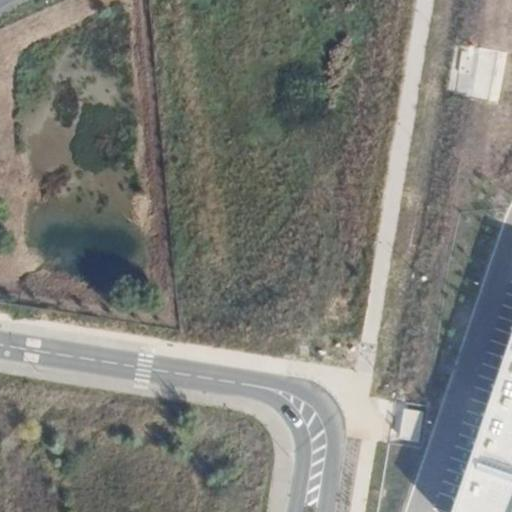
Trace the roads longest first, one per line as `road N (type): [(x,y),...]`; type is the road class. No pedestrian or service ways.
road 1 (unclassified): [(272,386),(0,345)]
road 2 (unclassified): [(324,511),(336,439),(331,414),(310,396),(272,386)]
road 3 (unclassified): [(272,386),(303,421),(294,511)]
